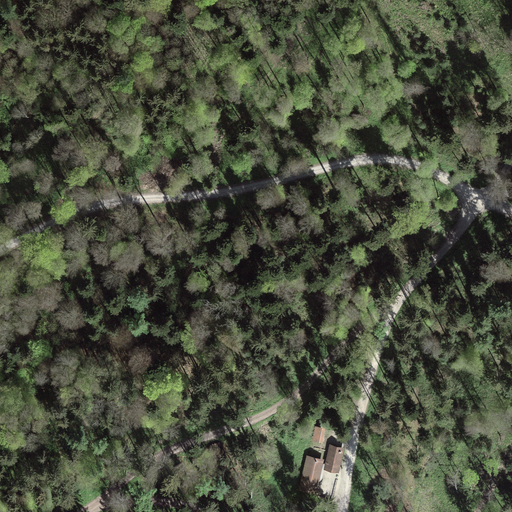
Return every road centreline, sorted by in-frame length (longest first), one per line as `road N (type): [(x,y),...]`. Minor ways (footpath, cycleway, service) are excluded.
road 1 (track): [(0,248),(96,202),(231,189),(364,160),(424,169),(511,215)]
road 2 (track): [(391,309),(287,400),(250,423),(159,454),(79,511)]
road 3 (track): [(391,309),(347,511)]
road 4 (track): [(511,159),(391,309)]
